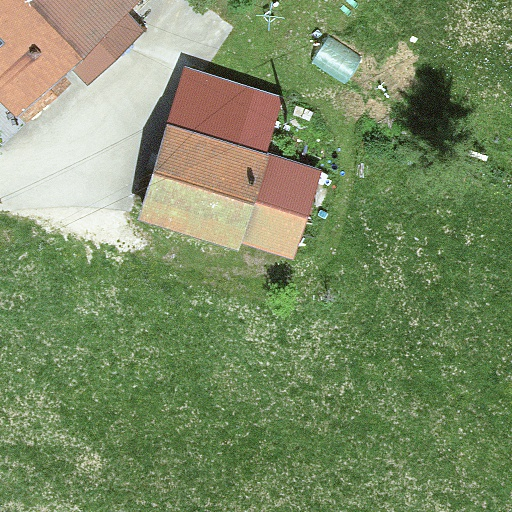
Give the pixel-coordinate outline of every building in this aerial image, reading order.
[(67,0),(0,0),(0,95),(13,109),(64,60),(70,68),(87,52),(81,45),(97,29),(67,0)] [(67,0),(97,29),(127,0),(67,0)] [(348,78),(360,51),(320,33),(308,61),(348,78)] [(175,98),(169,114),(259,142),(265,123),(271,101),(184,71),(175,98)] [(164,131),(138,211),(230,240),(235,226),(287,243),(311,168),(256,151),(259,142),(169,114),(164,131)]
